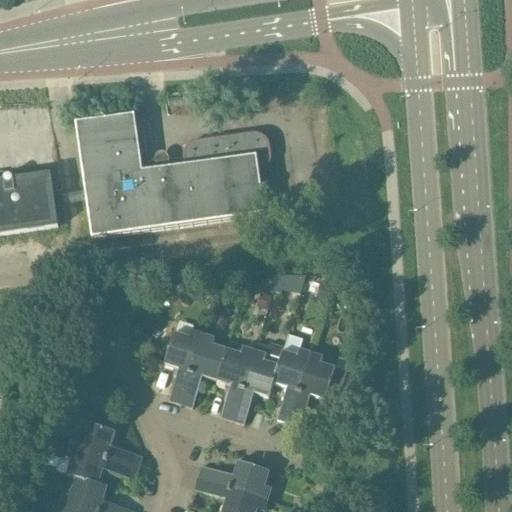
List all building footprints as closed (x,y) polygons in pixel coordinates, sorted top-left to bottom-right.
[(70,122),(84,240),(260,218),(254,168),(271,166),(268,135),(152,150),(154,170),(139,172),(132,115),(70,122)] [(50,175),(0,181),(0,237),(58,230),(50,175)] [(328,304),(333,287),(321,284),(316,300),(328,304)] [(267,312),(271,299),(261,296),(256,309),(267,312)] [(181,408),(204,337),(192,333),(190,340),(175,335),(164,367),(179,372),(169,404),(181,408)] [(203,380),(217,384),(227,352),(213,347),(216,341),(204,337),(181,408),(193,411),(203,380)] [(289,337),(279,368),(274,386),(287,390),(277,422),(289,426),(312,355),(301,351),(304,342),(289,337)] [(217,384),(231,388),(221,420),(233,424),(243,392),(255,353),(243,349),(244,347),(230,343),(227,352),(217,384)] [(243,392),(233,424),(244,428),(254,396),(269,401),(274,386),(279,368),(285,350),(270,345),(268,349),(258,345),(255,353),(243,392)] [(324,359),(312,355),(289,426),(301,430),(311,398),(326,403),(331,387),(342,391),(348,374),(322,366),(324,359)] [(139,472),(143,459),(111,449),(116,434),(84,424),(79,439),(72,437),(68,449),(139,472)] [(67,477),(76,479),(100,487),(104,473),(135,483),(139,472),(68,449),(65,461),(71,463),(67,477)] [(197,481),(230,491),(269,504),(272,491),(265,489),(270,474),(238,464),(234,479),(201,469),(197,481)] [(86,511),(129,511),(105,504),(110,490),(100,487),(76,479),(71,494),(64,491),(61,504),(86,511)] [(194,493),(226,503),(223,511),(265,511),(269,504),(230,491),(197,481),(194,493)]
